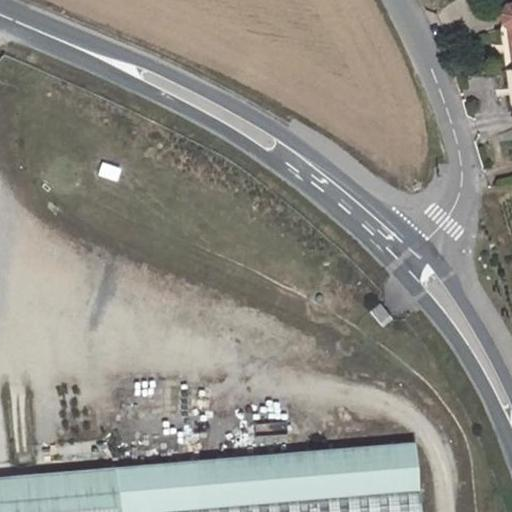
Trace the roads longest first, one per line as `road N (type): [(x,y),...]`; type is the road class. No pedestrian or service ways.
road 1 (tertiary): [(0,15),(139,73),(273,143),(407,254)]
road 2 (residential): [(407,254),(444,221),(462,172),(438,89),(392,0)]
road 3 (tertiary): [(407,254),(480,351),(511,422)]
